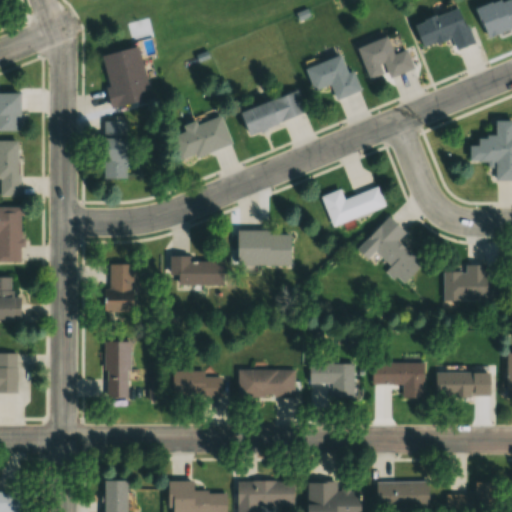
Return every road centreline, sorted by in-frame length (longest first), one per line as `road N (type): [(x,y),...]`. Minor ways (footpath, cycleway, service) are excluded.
road 1 (residential): [(64,511),(64,75),(42,0)]
road 2 (residential): [(511,442),(0,438)]
road 3 (residential): [(511,74),(173,214),(64,222)]
road 4 (residential): [(398,122),(437,208),(459,223),(511,228)]
